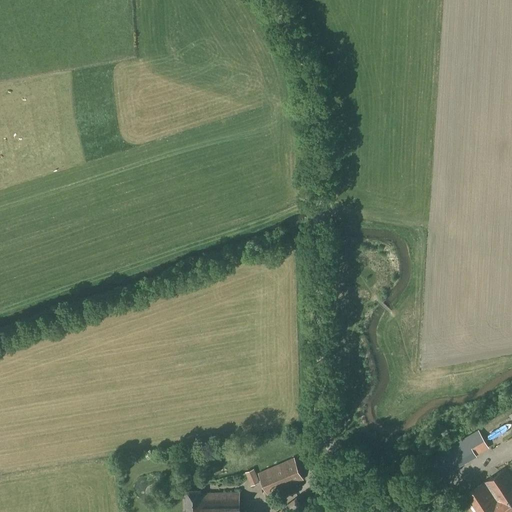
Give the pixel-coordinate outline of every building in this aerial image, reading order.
[(492,446),(511,434),(511,424),(487,438),(492,446)] [(432,482),(467,462),(466,461),(489,448),(479,430),(456,443),(421,463),(432,482)] [(268,495),(303,480),(294,458),(258,473),(268,495)] [(250,486),(259,482),(253,469),(245,472),(250,486)] [(511,511),(511,478),(506,469),(464,497),(465,498),(459,502),(465,511),(511,511)] [(200,492),(200,490),(186,491),(186,511),(239,511),(239,492),(200,492)] [(298,511),(304,508),(296,497),(276,511),(298,511)]
